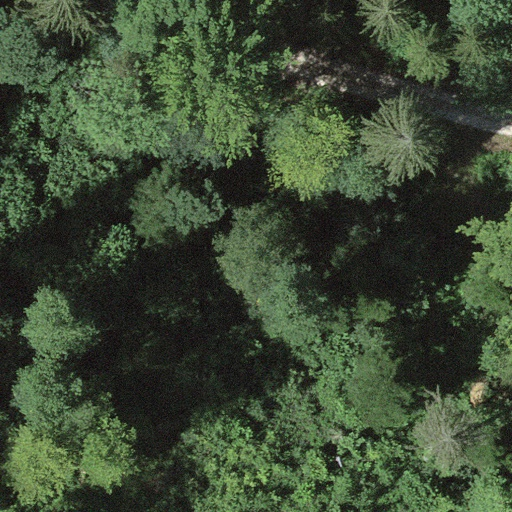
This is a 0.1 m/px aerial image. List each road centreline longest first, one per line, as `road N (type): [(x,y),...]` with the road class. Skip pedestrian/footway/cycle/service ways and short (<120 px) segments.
road 1 (track): [(511,121),(307,77),(116,0)]
road 2 (track): [(420,102),(511,264)]
